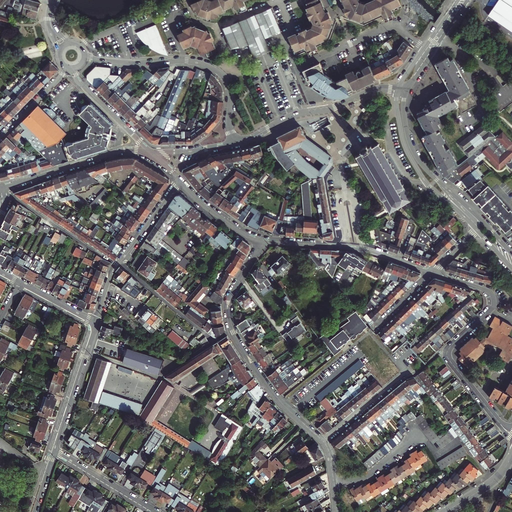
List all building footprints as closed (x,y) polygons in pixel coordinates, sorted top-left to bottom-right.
[(26,0),(22,15),(36,19),(41,3),(30,0),(26,0)] [(213,0),(211,0),(204,0),(193,5),(196,13),(198,12),(200,15),(203,14),(206,15),(208,18),(211,17),(213,20),(220,17),(220,15),(226,12),(225,11),(235,6),(239,14),(248,10),(244,2),(248,0),(213,0)] [(309,22),(311,21),(312,24),(311,29),(308,30),(307,28),(288,36),(295,52),(305,48),(307,53),(317,49),(315,44),(324,40),(324,38),(328,36),(326,33),(327,30),(331,29),(330,26),(332,24),(328,14),(326,15),(321,3),(319,4),(317,0),(307,5),(309,9),(306,10),(307,13),(305,13),(309,22)] [(340,0),(345,10),(343,11),(346,19),(350,17),(352,20),(355,19),(358,20),(360,23),(363,22),(364,24),(384,16),(386,22),(396,18),(395,15),(401,12),(395,0),(373,0),(370,2),(362,5),(360,4),(358,0),(340,0)] [(511,0),(499,0),(489,15),(511,31),(511,0)] [(234,52),(249,45),(255,59),(271,53),(266,39),(282,32),(273,10),(224,29),(234,52)] [(0,13),(0,21),(7,25),(9,19),(6,17),(7,13),(1,11),(0,13)] [(163,51),(168,51),(157,26),(138,34),(140,37),(143,41),(147,43),(151,46),(155,48),(159,50),(163,51)] [(185,32),(178,35),(182,42),(185,49),(192,46),(197,48),(200,55),(204,53),(206,57),(212,55),(210,50),(215,48),(212,41),(213,41),(210,34),(207,35),(205,32),(202,33),(199,32),(197,27),(193,28),(193,26),(188,28),(185,30),(185,32)] [(140,39),(144,43),(146,45),(149,47),(154,51),(157,52),(164,54),(167,55),(169,55),(168,51),(163,51),(159,50),(155,48),(151,46),(147,43),(143,41),(140,37),(138,34),(140,39)] [(385,43),(386,46),(390,53),(397,66),(403,63),(399,55),(395,57),(394,55),(388,43),(391,40),(389,39),(385,43)] [(401,46),(410,53),(413,49),(413,48),(404,41),(401,46)] [(399,55),(403,63),(410,53),(401,46),(398,51),(399,52),(400,53),(399,55)] [(317,49),(307,53),(309,57),(319,53),(317,49)] [(388,57),(384,58),(390,70),(397,66),(390,53),(389,53),(390,54),(387,56),(388,57)] [(390,70),(384,58),(382,54),(381,55),(378,56),(380,61),(386,75),(391,73),(390,70)] [(443,144),(446,142),(442,136),(439,137),(438,134),(436,130),(441,127),(439,124),(441,122),(438,117),(455,107),(456,109),(459,107),(462,113),(477,105),(469,90),(470,90),(462,76),(452,59),(450,61),(448,57),(444,59),(435,65),(446,84),(449,90),(429,101),(431,106),(417,114),(419,117),(418,118),(420,121),(428,135),(423,138),(445,176),(459,165),(455,158),(452,160),(451,158),(453,156),(450,150),(447,151),(443,144)] [(51,61),(41,72),(43,74),(45,76),(55,66),(51,61)] [(377,80),(386,75),(380,61),(370,65),(377,80)] [(354,91),(347,77),(335,83),(332,81),(333,80),(324,74),(325,74),(320,63),(312,67),(304,70),(309,82),(331,96),(336,99),(343,96),(354,91)] [(367,81),(368,80),(369,83),(377,80),(370,65),(363,68),(364,72),(363,73),(362,73),(361,71),(360,70),(359,70),(358,71),(357,72),(357,73),(358,75),(357,76),(355,73),(353,72),(346,75),(347,77),(354,91),(361,87),(366,83),(365,82),(367,81)] [(41,80),(45,85),(60,70),(55,66),(45,76),(41,80)] [(96,89),(97,89),(107,78),(108,77),(113,83),(120,76),(111,75),(111,68),(97,66),(87,76),(87,80),(96,89)] [(169,67),(160,69),(154,74),(156,76),(151,81),(149,79),(148,81),(145,84),(150,90),(156,84),(169,70),(170,69),(170,67),(169,67)] [(113,84),(102,95),(108,100),(116,92),(118,90),(137,70),(126,69),(120,76),(113,83),(113,84)] [(196,81),(201,70),(198,69),(196,73),(193,80),(192,83),(195,85),(196,81)] [(156,84),(160,88),(172,73),(169,70),(156,84)] [(170,120),(171,116),(187,77),(190,71),(181,70),(178,77),(173,90),(162,116),(170,120)] [(203,84),(205,77),(207,72),(201,70),(196,81),(195,85),(197,82),(203,84)] [(148,71),(143,76),(148,81),(149,79),(153,75),(148,71)] [(190,71),(187,77),(193,80),(196,73),(190,71)] [(29,78),(41,89),(45,85),(41,80),(33,73),(29,77),(29,78)] [(212,74),(210,80),(207,87),(210,88),(210,86),(214,85),(219,82),(216,77),(212,74)] [(22,80),(19,77),(18,78),(21,80),(18,83),(20,85),(19,86),(31,99),(36,94),(22,80)] [(36,94),(41,89),(29,78),(26,81),(23,79),(22,80),(36,94)] [(97,89),(102,95),(113,84),(107,78),(97,89)] [(494,111),(496,115),(511,103),(511,79),(503,86),(499,89),(489,97),(490,98),(491,99),(497,108),(494,111)] [(210,88),(211,90),(216,89),(217,95),(224,96),(224,92),(222,87),(219,82),(214,85),(210,86),(210,88)] [(130,83),(120,93),(123,95),(124,95),(133,86),(130,83)] [(31,99),(19,86),(14,91),(15,92),(16,93),(26,104),(31,99)] [(108,100),(113,105),(121,97),(116,92),(108,100)] [(26,104),(16,93),(11,99),(21,109),(26,104)] [(121,97),(113,105),(115,108),(118,111),(126,103),(128,101),(134,94),(133,93),(132,95),(130,93),(126,97),(124,95),(123,95),(121,97)] [(0,97),(2,99),(6,103),(17,114),(21,109),(11,99),(10,98),(8,100),(6,98),(5,99),(1,96),(0,96),(0,97)] [(118,111),(124,116),(136,104),(138,101),(136,98),(131,103),(131,104),(129,106),(126,103),(118,111)] [(124,116),(129,121),(147,103),(150,100),(149,98),(145,102),(144,101),(138,106),(136,104),(124,116)] [(17,114),(6,103),(4,105),(2,103),(1,104),(0,102),(0,104),(0,105),(3,107),(13,117),(17,114)] [(96,108),(102,113),(102,112),(92,102),(82,112),(80,114),(85,119),(86,118),(86,117),(85,116),(85,115),(85,114),(84,113),(84,112),(85,111),(85,110),(85,109),(86,109),(86,108),(87,108),(87,107),(88,107),(88,106),(89,106),(90,106),(91,106),(92,106),(93,106),(94,106),(95,107),(96,107),(96,108)] [(147,103),(129,121),(134,126),(144,116),(154,106),(152,103),(149,106),(147,103)] [(39,105),(20,124),(25,130),(21,134),(23,135),(25,137),(34,146),(35,148),(44,156),(54,167),(69,162),(64,146),(62,139),(67,133),(62,129),(66,125),(65,124),(67,122),(53,108),(52,110),(50,109),(47,108),(45,109),(43,110),(39,105)] [(214,114),(222,115),(223,107),(213,106),(210,105),(209,105),(208,112),(214,114)] [(64,146),(69,162),(70,161),(78,158),(79,159),(84,157),(92,154),(96,153),(96,152),(107,148),(108,145),(108,144),(107,143),(107,142),(107,141),(107,140),(107,139),(107,138),(108,138),(108,137),(108,136),(108,135),(108,134),(109,133),(109,132),(109,131),(110,131),(110,130),(110,129),(111,129),(111,128),(112,128),(113,124),(104,115),(105,115),(103,114),(102,112),(102,113),(96,108),(96,107),(95,107),(94,106),(93,106),(92,106),(91,106),(90,106),(89,106),(88,106),(88,107),(87,107),(87,108),(86,108),(86,109),(85,109),(85,110),(85,111),(84,112),(84,113),(85,114),(85,115),(85,116),(86,117),(86,118),(85,119),(92,125),(88,137),(74,142),(74,143),(64,146)] [(13,117),(3,107),(1,110),(0,109),(0,112),(9,121),(13,117)] [(144,116),(134,126),(139,132),(147,123),(158,113),(155,110),(147,118),(144,116)] [(220,121),(222,115),(214,114),(208,112),(203,111),(202,114),(206,115),(212,118),(211,120),(217,124),(220,121)] [(0,119),(5,125),(9,121),(0,112),(0,119)] [(202,128),(208,134),(217,124),(211,120),(210,121),(205,117),(202,115),(198,114),(196,121),(199,122),(198,126),(202,128)] [(104,115),(113,124),(113,123),(105,115),(104,115)] [(147,123),(139,132),(147,139),(151,135),(157,128),(161,117),(158,115),(156,117),(151,125),(150,126),(147,123)] [(151,135),(147,139),(151,143),(154,144),(159,145),(170,120),(162,116),(161,117),(157,128),(151,135)] [(169,145),(176,145),(176,128),(179,120),(177,119),(176,122),(173,127),(172,130),(173,131),(172,132),(171,131),(170,135),(169,145)] [(173,127),(176,122),(170,120),(159,145),(160,145),(169,145),(170,135),(171,131),(172,132),(173,131),(172,130),(173,127)] [(25,130),(20,124),(16,128),(21,134),(25,130)] [(496,136),(484,124),(459,145),(469,157),(476,152),(496,136)] [(195,130),(202,139),(207,135),(208,134),(202,128),(198,126),(198,127),(195,130)] [(278,138),(280,141),(284,149),(285,149),(289,154),(296,163),(300,167),(310,175),(313,178),(324,176),(328,171),(323,167),(320,172),(307,162),(299,153),(298,153),(295,149),(301,146),(330,168),(333,164),(332,159),(332,157),(306,138),(305,135),(306,134),(304,130),(303,130),(301,126),(278,138)] [(194,145),(202,139),(195,130),(194,129),(195,127),(194,127),(192,131),(191,131),(191,134),(194,145)] [(11,134),(16,139),(24,147),(26,145),(24,143),(25,143),(22,140),(20,138),(23,135),(21,134),(16,128),(11,134)] [(187,145),(194,145),(191,134),(191,131),(185,131),(185,137),(187,137),(187,145)] [(476,152),(479,156),(483,153),(498,169),(502,165),(504,166),(506,164),(511,170),(511,168),(511,141),(503,132),(499,136),(498,135),(497,136),(496,136),(476,152)] [(16,139),(11,134),(8,137),(13,142),(16,139)] [(8,137),(4,141),(13,150),(17,147),(13,142),(8,137)] [(4,141),(0,144),(0,145),(12,157),(15,160),(16,159),(11,154),(14,151),(13,150),(4,141)] [(273,153),(289,170),(296,163),(289,154),(285,149),(284,149),(280,141),(278,142),(277,143),(274,144),(273,145),(271,146),(272,149),(273,153)] [(399,180),(397,175),(397,174),(396,174),(393,170),(394,169),(393,169),(390,164),(391,164),(390,163),(387,159),(388,159),(387,158),(384,154),(385,154),(384,153),(381,148),(382,148),(381,147),(381,148),(379,145),(379,144),(378,144),(373,147),(372,146),(372,145),(372,144),(371,145),(371,144),(370,145),(369,146),(368,145),(369,144),(368,143),(367,144),(367,143),(366,143),(366,144),(363,146),(362,146),(361,146),(362,147),(361,148),(362,148),(363,150),(361,151),(361,150),(360,151),(360,152),(360,153),(361,152),(362,154),(357,157),(357,156),(356,157),(356,158),(357,158),(359,161),(358,161),(358,162),(359,162),(362,166),(361,167),(362,168),(362,167),(365,172),(364,172),(365,173),(368,177),(367,177),(368,178),(371,182),(370,182),(371,183),(372,183),(374,187),(374,188),(374,189),(375,188),(377,193),(377,194),(378,194),(380,198),(380,199),(381,199),(382,201),(382,202),(383,202),(384,204),(384,205),(384,206),(385,205),(386,208),(385,208),(389,214),(412,201),(409,197),(410,197),(409,196),(407,193),(408,193),(407,192),(406,192),(405,190),(403,186),(403,185),(403,184),(402,185),(400,180),(400,179),(399,180)] [(267,162),(264,156),(260,144),(250,148),(254,157),(258,162),(260,163),(263,162),(263,164),(267,162)] [(0,154),(6,160),(8,158),(10,160),(12,157),(0,145),(0,154)] [(241,150),(244,160),(253,167),(258,162),(254,157),(250,148),(241,150)] [(244,160),(241,150),(232,151),(234,162),(234,164),(237,163),(238,162),(238,161),(239,161),(241,163),(243,162),(242,163),(253,171),(255,168),(253,167),(244,160)] [(227,163),(234,162),(232,151),(212,155),(224,164),(227,163)] [(459,165),(445,176),(457,185),(463,180),(464,179),(471,173),(476,169),(474,167),(477,164),(478,162),(475,159),(479,156),(476,152),(469,157),(459,165)] [(34,173),(40,171),(36,160),(34,154),(33,155),(33,156),(29,157),(34,173)] [(28,175),(34,173),(29,157),(29,156),(27,157),(25,155),(21,158),(22,159),(24,161),(24,162),(28,175)] [(208,158),(213,168),(216,166),(220,170),(223,168),(226,166),(224,164),(212,155),(208,158)] [(18,164),(23,176),(28,175),(24,162),(22,164),(20,161),(22,159),(21,158),(20,157),(19,156),(16,159),(15,160),(18,164)] [(36,160),(40,171),(45,169),(54,167),(44,156),(41,157),(42,158),(36,160)] [(17,178),(23,176),(18,164),(15,160),(12,157),(10,160),(11,162),(12,161),(15,164),(12,165),(17,178)] [(106,162),(108,170),(123,167),(135,166),(135,168),(146,174),(145,176),(149,178),(148,179),(151,181),(150,182),(152,184),(151,186),(162,195),(163,195),(172,181),(164,173),(163,173),(139,159),(136,157),(120,158),(118,159),(107,162),(105,162),(106,162)] [(218,174),(213,168),(208,158),(199,162),(204,173),(208,176),(209,178),(211,179),(212,181),(217,185),(220,188),(222,185),(221,184),(226,180),(218,174)] [(11,179),(17,178),(12,165),(12,164),(11,162),(9,163),(10,165),(7,166),(7,168),(11,179)] [(108,179),(111,177),(108,170),(106,162),(93,167),(107,179),(108,179)] [(204,173),(199,162),(183,170),(183,173),(188,179),(194,174),(195,175),(197,174),(201,172),(205,178),(207,177),(208,176),(204,173)] [(226,166),(227,167),(234,174),(237,170),(231,166),(227,163),(224,164),(226,166)] [(107,179),(93,167),(86,169),(98,181),(106,189),(108,190),(109,188),(104,183),(107,179)] [(0,173),(1,174),(2,181),(11,179),(7,168),(5,169),(3,169),(3,171),(0,172),(0,171),(0,173)] [(71,189),(76,188),(77,191),(82,189),(81,186),(98,181),(86,169),(66,175),(71,188),(71,189)] [(259,181),(254,178),(252,180),(248,177),(249,176),(238,170),(237,170),(234,174),(250,184),(255,187),(259,182),(259,181)] [(259,182),(264,186),(273,178),(270,174),(267,171),(259,181),(259,182)] [(471,173),(464,179),(463,180),(469,189),(480,181),(475,175),(474,176),(471,173)] [(71,192),(66,194),(67,197),(74,194),(75,194),(71,189),(71,188),(66,175),(66,174),(60,177),(63,186),(67,185),(69,190),(70,190),(71,192)] [(200,182),(198,180),(195,175),(194,174),(188,179),(194,187),(200,182)] [(228,213),(238,200),(250,184),(234,174),(227,181),(222,185),(224,187),(226,189),(235,180),(242,186),(235,195),(234,197),(230,202),(224,210),(228,213)] [(314,180),(315,185),(325,184),(323,177),(324,176),(313,178),(314,180)] [(57,189),(58,192),(65,190),(63,186),(60,177),(53,179),(56,188),(57,189)] [(304,232),(317,233),(318,221),(312,220),(309,183),(314,180),(313,178),(310,180),(301,184),(304,219),(304,222),(304,232)] [(53,179),(46,182),(50,191),(52,195),(54,198),(55,201),(59,199),(62,198),(61,195),(60,196),(58,192),(57,189),(56,188),(53,179)] [(511,210),(498,193),(497,194),(490,186),(488,187),(482,179),(480,181),(469,189),(478,201),(505,234),(511,228),(511,210)] [(194,187),(199,192),(208,185),(208,184),(207,183),(205,181),(204,182),(201,184),(200,182),(194,187)] [(42,192),(43,193),(47,192),(50,197),(52,195),(50,191),(46,182),(39,184),(42,192)] [(34,186),(37,194),(42,192),(39,184),(36,185),(34,186)] [(146,192),(149,194),(158,200),(162,195),(151,186),(147,184),(145,185),(149,188),(146,192)] [(245,200),(249,194),(255,187),(250,184),(238,200),(242,204),(245,200)] [(315,185),(316,193),(326,191),(325,184),(315,185)] [(213,190),(208,185),(199,192),(208,201),(210,199),(214,194),(211,192),(213,190)] [(214,203),(221,195),(223,192),(225,190),(223,188),(224,187),(222,185),(220,188),(219,189),(214,194),(210,199),(214,203)] [(32,196),(29,188),(14,193),(22,199),(28,197),(32,196)] [(96,210),(109,196),(112,194),(108,190),(106,189),(90,206),(96,210)] [(316,193),(317,200),(327,199),(326,191),(316,193)] [(224,210),(230,202),(228,200),(232,196),(234,197),(235,195),(230,192),(227,196),(225,198),(219,206),(224,210)] [(149,194),(145,199),(154,206),(158,200),(149,194)] [(253,197),(249,194),(245,200),(249,203),(253,197)] [(145,199),(143,197),(141,200),(135,195),(133,198),(139,203),(151,211),(154,206),(145,199)] [(176,195),(170,205),(183,216),(184,216),(193,206),(180,195),(176,195)] [(214,203),(219,206),(225,198),(221,195),(214,203)] [(31,199),(28,203),(33,207),(36,208),(40,203),(31,198),(31,199)] [(277,220),(265,215),(260,226),(273,231),(272,233),(280,235),(284,215),(288,202),(284,199),(279,219),(278,219),(277,220)] [(317,200),(318,208),(328,206),(327,199),(317,200)] [(238,200),(228,213),(242,222),(250,211),(247,208),(245,211),(244,210),(242,214),(238,211),(242,204),(238,200)] [(29,210),(20,204),(18,202),(17,204),(14,203),(11,208),(26,216),(29,210)] [(45,206),(40,203),(36,208),(41,212),(45,206)] [(135,208),(138,210),(147,217),(151,211),(139,203),(137,206),(133,203),(132,205),(133,207),(135,208)] [(265,215),(250,203),(247,208),(250,211),(254,214),(247,226),(252,228),(253,226),(259,229),(260,226),(265,215)] [(130,204),(126,208),(132,213),(135,208),(133,207),(132,205),(130,204)] [(140,221),(134,215),(132,213),(126,208),(124,205),(121,208),(126,212),(124,216),(132,221),(132,222),(137,226),(140,221)] [(168,208),(180,219),(183,216),(170,205),(168,208)] [(50,210),(47,208),(45,206),(41,212),(47,216),(51,211),(50,210)] [(201,213),(193,206),(184,216),(183,216),(180,219),(179,221),(182,223),(183,223),(191,229),(198,235),(198,237),(200,239),(206,232),(205,232),(207,231),(213,223),(208,219),(204,219),(201,217),(201,213)] [(318,208),(320,215),(330,214),(328,206),(318,208)] [(32,223),(34,220),(27,216),(26,216),(11,208),(5,219),(14,223),(21,227),(24,221),(20,219),(21,217),(32,223)] [(156,246),(162,240),(179,221),(180,219),(168,208),(147,238),(156,246)] [(147,217),(138,210),(134,215),(140,221),(143,223),(147,217)] [(59,224),(63,219),(54,213),(51,211),(47,216),(59,224)] [(100,215),(95,211),(89,219),(94,223),(100,215)] [(297,222),(296,231),(304,232),(304,222),(300,221),(300,219),(299,213),(296,213),(297,222)] [(320,215),(321,223),(331,221),(330,214),(320,215)] [(284,215),(280,235),(295,237),(295,217),(284,215)] [(134,231),(137,226),(132,222),(132,221),(124,216),(121,220),(118,217),(116,219),(121,222),(134,231)] [(64,218),(63,219),(59,224),(71,232),(78,223),(69,217),(67,220),(64,218)] [(455,217),(444,228),(450,233),(452,231),(450,229),(456,223),(455,223),(458,220),(455,217)] [(5,219),(3,224),(3,225),(2,228),(1,228),(0,229),(0,237),(5,240),(6,241),(12,229),(11,228),(14,223),(5,219)] [(113,223),(118,226),(131,235),(134,231),(121,222),(116,219),(113,223)] [(405,234),(406,229),(399,227),(396,226),(393,225),(389,222),(388,220),(387,222),(386,226),(394,230),(394,231),(405,234)] [(324,239),(332,240),(334,237),(333,231),(327,232),(327,230),(326,226),(332,225),(331,221),(321,223),(323,235),(324,238),(324,239)] [(44,226),(39,223),(36,229),(41,232),(44,226)] [(78,237),(82,231),(84,228),(78,224),(79,224),(78,223),(71,232),(78,237)] [(213,223),(207,231),(209,233),(203,241),(206,243),(219,229),(213,223)] [(45,224),(42,230),(48,233),(51,227),(45,224)] [(128,239),(131,235),(118,226),(116,229),(112,226),(109,224),(108,226),(128,239)] [(444,228),(441,224),(438,227),(441,229),(439,231),(442,234),(445,237),(453,245),(457,241),(450,233),(444,228)] [(36,229),(31,226),(28,231),(33,234),(36,229)] [(116,237),(120,240),(125,244),(128,239),(108,226),(107,228),(113,233),(112,235),(116,237)] [(100,244),(93,239),(99,230),(98,229),(95,227),(92,231),(86,242),(97,249),(100,244)] [(439,231),(435,227),(433,229),(440,236),(442,234),(439,231)] [(86,234),(82,231),(78,237),(86,242),(92,231),(90,229),(89,231),(86,234)] [(216,239),(221,244),(226,248),(233,240),(219,229),(206,243),(204,246),(206,248),(212,240),(214,242),(216,239)] [(403,238),(392,234),(380,231),(380,229),(375,229),(378,246),(383,247),(398,253),(403,238)] [(446,252),(438,244),(435,241),(423,229),(418,241),(426,244),(429,241),(434,246),(432,248),(433,249),(432,251),(439,258),(446,252)] [(431,230),(429,232),(436,239),(438,237),(431,230)] [(56,244),(58,240),(60,236),(55,233),(51,241),(56,244)] [(58,240),(63,244),(67,236),(62,233),(60,236),(58,240)] [(231,244),(236,248),(242,240),(238,236),(231,244)] [(116,237),(109,246),(102,242),(100,244),(97,249),(108,257),(112,251),(114,249),(114,248),(120,240),(116,237)] [(442,240),(450,248),(451,247),(453,245),(445,237),(442,240)] [(156,246),(147,238),(142,245),(157,255),(169,265),(172,262),(162,254),(163,252),(160,249),(156,246)] [(415,241),(410,239),(404,255),(410,257),(415,241)] [(156,246),(160,249),(163,252),(166,254),(178,264),(179,264),(184,258),(162,240),(156,246)] [(236,248),(234,252),(245,260),(250,250),(250,245),(242,240),(236,248)] [(442,240),(438,244),(446,252),(450,248),(442,240)] [(411,257),(420,260),(423,252),(425,248),(426,244),(418,241),(417,242),(417,244),(423,246),(422,250),(420,249),(418,253),(413,252),(411,257)] [(0,263),(3,265),(9,253),(11,248),(6,245),(5,246),(0,255),(0,254),(0,263)] [(73,254),(79,257),(82,250),(76,247),(73,254)] [(230,256),(234,258),(242,264),(245,260),(234,252),(231,249),(228,253),(230,254),(232,252),(233,253),(231,255),(230,256)] [(322,263),(317,256),(311,249),(305,253),(309,257),(309,256),(315,264),(315,265),(318,269),(324,265),(322,263)] [(332,260),(332,250),(330,250),(311,249),(317,256),(323,257),(323,258),(322,261),(323,261),(323,263),(322,263),(324,265),(326,268),(328,265),(330,262),(332,260)] [(338,264),(339,263),(347,252),(345,251),(332,250),(332,260),(330,262),(332,264),(330,268),(328,268),(329,267),(328,266),(329,265),(328,265),(326,268),(333,277),(338,264)] [(114,261),(120,252),(118,251),(116,254),(112,251),(108,257),(114,261)] [(431,259),(429,264),(431,264),(434,264),(439,258),(432,251),(430,254),(429,254),(428,257),(431,259)] [(347,252),(339,263),(359,275),(363,268),(368,260),(355,253),(347,252)] [(420,260),(429,264),(431,259),(428,257),(429,254),(428,253),(428,252),(427,252),(426,253),(423,252),(420,260)] [(8,268),(13,259),(14,256),(9,253),(3,265),(8,268)] [(15,260),(13,259),(8,268),(10,269),(14,271),(20,258),(22,254),(21,253),(19,256),(17,255),(15,260)] [(14,271),(19,273),(28,256),(25,255),(23,259),(20,258),(14,271)] [(105,260),(97,255),(95,259),(100,262),(97,269),(106,273),(109,266),(112,263),(105,260)] [(273,268),(269,271),(272,276),(277,272),(279,274),(291,263),(283,255),(272,267),(273,268)] [(28,256),(19,273),(24,276),(32,263),(34,259),(28,256)] [(155,274),(151,271),(157,262),(148,256),(139,270),(148,276),(152,278),(155,274)] [(82,262),(90,266),(92,261),(84,257),(82,262)] [(231,262),(240,268),(242,264),(234,258),(231,262)] [(368,260),(363,268),(372,272),(377,264),(368,260)] [(446,270),(456,273),(458,267),(456,266),(458,262),(454,260),(446,267),(446,270)] [(38,266),(30,279),(36,282),(40,274),(38,273),(43,263),(40,261),(38,266)] [(390,278),(396,263),(391,261),(390,261),(386,269),(383,274),(388,275),(387,277),(390,278)] [(234,276),(240,268),(231,262),(226,270),(234,276)] [(24,276),(30,279),(38,266),(32,263),(24,276)] [(397,274),(400,265),(396,263),(390,278),(389,279),(391,280),(392,279),(395,274),(396,274),(397,274)] [(36,282),(41,285),(50,268),(51,266),(49,264),(43,275),(40,274),(36,282)] [(383,274),(386,269),(377,264),(372,272),(382,277),(383,274)] [(468,277),(476,279),(478,273),(479,268),(480,265),(477,264),(476,267),(472,266),(471,267),(470,271),(468,277)] [(117,271),(120,274),(116,279),(120,283),(122,281),(124,283),(123,284),(124,285),(121,288),(121,289),(124,291),(127,293),(136,298),(140,293),(142,291),(136,286),(134,285),(138,280),(136,279),(121,265),(117,271)] [(396,274),(394,280),(397,281),(398,277),(399,275),(401,276),(402,276),(405,267),(400,265),(397,274),(396,274)] [(267,278),(259,267),(252,272),(259,281),(254,284),(260,292),(272,283),(268,277),(267,278)] [(410,269),(405,267),(402,276),(406,278),(410,269)] [(50,268),(41,285),(46,288),(51,280),(53,276),(56,271),(50,268)] [(225,272),(223,275),(231,281),(234,276),(226,270),(224,268),(223,270),(225,272)] [(465,276),(468,277),(470,271),(463,268),(461,275),(465,276)] [(91,269),(89,273),(104,279),(106,273),(97,269),(96,271),(91,269)] [(404,282),(409,288),(422,276),(421,273),(410,269),(406,278),(410,279),(406,283),(405,282),(404,282)] [(93,279),(93,281),(102,284),(104,279),(89,273),(82,270),(80,272),(85,274),(84,275),(93,279)] [(222,277),(220,280),(228,286),(231,281),(223,275),(219,272),(218,274),(220,275),(222,277)] [(480,281),(483,282),(485,275),(480,273),(478,273),(476,279),(480,281)] [(492,276),(485,275),(483,282),(488,282),(491,283),(492,276)] [(57,283),(53,292),(59,295),(67,280),(61,277),(57,283)] [(63,297),(66,291),(69,285),(72,280),(73,279),(68,277),(67,280),(59,295),(63,297)] [(102,284),(93,281),(85,278),(83,284),(85,285),(99,290),(102,284)] [(219,283),(217,285),(225,292),(228,286),(220,280),(218,279),(217,280),(219,282),(219,283)] [(394,280),(393,281),(400,286),(405,291),(408,289),(409,288),(404,282),(403,281),(401,279),(400,281),(401,281),(400,282),(399,282),(397,281),(394,280)] [(443,296),(444,295),(442,293),(446,282),(436,279),(434,279),(429,284),(434,286),(432,287),(435,290),(438,291),(438,294),(440,297),(439,299),(441,300),(442,299),(444,302),(446,300),(444,298),(443,296)] [(46,288),(53,292),(57,283),(51,280),(46,288)] [(73,287),(80,289),(82,290),(83,288),(85,285),(83,284),(72,280),(69,285),(73,287)] [(161,294),(164,297),(173,286),(174,285),(176,286),(177,287),(179,284),(175,280),(171,284),(170,283),(168,285),(161,294)] [(395,289),(401,296),(405,291),(400,286),(393,281),(391,283),(397,287),(395,289)] [(161,294),(168,285),(164,282),(156,290),(161,294)] [(217,301),(222,302),(223,296),(215,291),(211,288),(203,282),(190,296),(186,301),(204,316),(209,310),(199,302),(197,300),(205,292),(207,293),(205,295),(210,298),(209,298),(211,300),(212,298),(217,301)] [(442,293),(444,295),(448,291),(451,292),(454,284),(446,282),(442,293)] [(110,288),(118,292),(121,295),(124,291),(121,289),(121,288),(112,283),(110,288)] [(216,288),(215,291),(223,296),(225,292),(217,285),(214,283),(213,284),(217,287),(216,288)] [(164,297),(168,300),(176,290),(177,291),(178,290),(179,289),(180,290),(183,287),(179,284),(177,287),(176,286),(174,287),(173,286),(164,297)] [(429,284),(425,288),(432,294),(435,290),(432,287),(434,286),(429,284)] [(451,292),(449,294),(450,295),(449,296),(451,298),(455,295),(457,296),(449,303),(453,308),(460,301),(461,300),(458,297),(461,295),(463,287),(454,284),(451,292)] [(99,290),(85,285),(83,288),(89,290),(88,292),(97,296),(99,290)] [(472,290),(463,287),(461,295),(458,297),(461,300),(460,301),(463,302),(464,301),(464,300),(462,299),(466,296),(472,290)] [(118,292),(110,288),(107,296),(116,299),(116,300),(116,299),(118,292)] [(390,294),(388,296),(394,303),(398,299),(391,293),(387,288),(385,289),(390,294)] [(432,294),(425,288),(421,292),(428,298),(432,302),(436,298),(432,294)] [(395,289),(391,293),(398,299),(401,296),(395,289)] [(176,290),(168,300),(172,303),(180,293),(178,290),(177,291),(176,290)] [(475,291),(472,290),(466,296),(462,299),(464,300),(470,295),(475,291)] [(85,300),(92,302),(93,299),(96,300),(97,296),(88,292),(85,300)] [(172,303),(176,307),(182,299),(186,301),(190,296),(185,292),(184,293),(183,295),(182,294),(180,293),(172,303)] [(205,292),(197,300),(199,302),(205,295),(207,293),(205,292)] [(257,305),(247,292),(238,299),(241,302),(241,304),(242,307),(244,307),(249,304),(250,305),(252,304),(254,307),(257,305)] [(428,298),(421,292),(418,295),(427,305),(428,306),(432,302),(428,298)] [(394,303),(388,296),(383,293),(382,294),(386,298),(384,300),(390,306),(394,303)] [(29,309),(34,299),(26,294),(24,297),(20,304),(29,309)] [(418,295),(414,299),(423,309),(427,305),(418,295)] [(464,301),(469,306),(475,302),(477,304),(480,301),(477,298),(475,300),(470,295),(464,300),(464,301)] [(284,299),(289,306),(293,303),(287,296),(284,299)] [(96,304),(92,302),(85,300),(83,300),(81,299),(78,305),(85,309),(86,307),(94,310),(96,304)] [(410,303),(422,315),(423,317),(427,313),(423,309),(414,299),(410,303)] [(386,310),(390,306),(384,300),(380,304),(386,310)] [(461,303),(458,306),(463,312),(469,306),(464,301),(463,302),(461,303)] [(374,305),(376,307),(382,314),(386,310),(380,304),(378,302),(377,302),(374,305)] [(410,303),(406,306),(416,317),(418,319),(422,315),(410,303)] [(23,318),(29,309),(20,304),(16,311),(17,311),(15,314),(23,318)] [(379,317),(369,307),(368,306),(367,305),(363,309),(368,314),(375,321),(379,317)] [(371,305),(369,307),(379,317),(382,314),(376,307),(375,309),(371,305)] [(147,309),(144,306),(140,310),(142,312),(137,319),(141,324),(143,322),(142,321),(143,319),(141,317),(147,309)] [(402,310),(412,321),(416,317),(406,306),(402,310)] [(458,306),(452,312),(465,326),(468,323),(463,318),(466,315),(463,312),(458,306)] [(132,314),(124,307),(121,310),(129,317),(132,314)] [(148,308),(147,309),(141,317),(143,319),(142,321),(143,322),(141,324),(143,325),(154,313),(148,308)] [(190,318),(195,312),(191,309),(186,315),(190,318)] [(142,312),(140,310),(140,311),(134,317),(137,319),(142,312)] [(402,310),(398,314),(409,325),(412,321),(402,310)] [(342,331),(336,335),(331,329),(319,338),(322,342),(324,341),(335,355),(342,349),(340,346),(349,339),(351,340),(353,338),(354,339),(358,336),(357,335),(359,333),(360,334),(364,330),(368,326),(364,321),(367,320),(364,316),(362,314),(360,316),(356,311),(347,318),(349,321),(340,328),(342,331)] [(199,315),(195,312),(190,318),(194,321),(199,315)] [(446,317),(451,323),(454,326),(457,324),(461,329),(465,326),(452,312),(449,315),(446,317)] [(163,320),(154,313),(143,325),(146,328),(149,324),(153,327),(149,331),(152,334),(159,326),(163,320)] [(237,316),(241,322),(247,319),(247,318),(244,314),(241,313),(237,316)] [(371,325),(375,321),(368,314),(364,316),(367,320),(371,325)] [(398,314),(394,318),(406,330),(410,326),(409,325),(398,314)] [(100,333),(110,336),(111,332),(121,335),(123,328),(115,325),(115,326),(111,324),(113,320),(114,317),(106,315),(100,333)] [(199,315),(194,321),(202,328),(208,322),(204,319),(199,315)] [(302,322),(298,316),(292,320),(296,326),(293,329),(292,328),(287,332),(293,340),(302,334),(302,335),(307,331),(301,323),(302,322)] [(511,358),(511,382),(506,390),(507,390),(508,391),(507,393),(506,392),(496,386),(490,397),(494,399),(495,397),(500,399),(499,401),(498,402),(503,404),(505,400),(508,402),(506,406),(510,408),(511,406),(511,337),(510,336),(511,331),(511,324),(505,321),(497,316),(496,319),(491,327),(494,328),(489,338),(487,337),(481,341),(477,336),(475,338),(474,336),(461,347),(462,349),(460,351),(462,353),(459,356),(466,364),(471,360),(472,362),(487,351),(485,349),(488,346),(492,348),(494,343),(504,349),(499,357),(510,363),(511,358)] [(439,323),(445,329),(451,323),(446,317),(442,321),(439,323)] [(390,322),(399,331),(402,334),(406,330),(394,318),(390,322)] [(251,326),(247,319),(241,322),(239,324),(243,331),(241,332),(241,333),(243,336),(253,330),(257,327),(256,325),(253,327),(252,325),(251,326)] [(202,328),(207,332),(214,323),(213,323),(209,320),(208,322),(202,328)] [(207,332),(215,338),(226,331),(223,321),(214,323),(207,332)] [(395,335),(399,331),(390,322),(386,325),(395,335)] [(439,323),(433,329),(439,335),(442,332),(445,329),(439,323)] [(4,324),(2,328),(9,332),(11,327),(10,327),(4,324)] [(71,325),(68,333),(78,337),(80,329),(77,328),(78,325),(75,324),(74,327),(71,325)] [(24,334),(32,339),(38,329),(30,325),(28,327),(24,334)] [(386,325),(383,329),(391,338),(393,340),(394,341),(398,337),(395,335),(386,325)] [(254,332),(253,330),(243,336),(245,339),(250,336),(251,339),(249,340),(252,345),(254,343),(258,341),(261,339),(258,335),(263,332),(260,329),(254,332)] [(391,338),(383,329),(379,333),(386,341),(384,342),(386,344),(391,338)] [(433,329),(427,334),(433,340),(435,343),(440,349),(443,346),(438,341),(441,337),(439,335),(433,329)] [(168,336),(177,343),(182,338),(182,337),(173,330),(168,336)] [(78,337),(68,333),(66,341),(69,342),(68,345),(71,346),(72,343),(75,344),(78,337)] [(29,345),(32,339),(24,334),(20,341),(21,341),(19,344),(27,349),(29,345)] [(421,340),(427,346),(433,340),(427,334),(421,340)] [(240,359),(241,358),(227,336),(214,344),(219,353),(219,354),(224,351),(231,362),(227,365),(228,367),(240,359)] [(198,341),(194,337),(189,343),(194,347),(198,341)] [(203,346),(209,343),(206,337),(200,341),(203,346)] [(1,341),(0,341),(0,350),(5,353),(8,347),(15,350),(16,350),(18,345),(11,342),(10,343),(3,338),(1,341)] [(189,343),(182,338),(177,343),(184,349),(189,343)] [(421,340),(418,343),(424,349),(427,346),(421,340)] [(261,346),(258,341),(254,343),(260,350),(263,348),(261,346)] [(358,345),(362,350),(367,345),(363,341),(358,345)] [(260,350),(254,343),(252,345),(249,347),(254,354),(260,350)] [(440,349),(435,343),(432,346),(437,351),(440,349)] [(214,344),(165,376),(174,382),(194,369),(213,357),(219,353),(214,344)] [(412,349),(417,353),(421,349),(417,344),(414,347),(412,349)] [(56,355),(60,357),(70,360),(70,359),(71,358),(72,353),(69,352),(70,349),(60,345),(59,348),(63,349),(62,351),(62,352),(61,352),(56,350),(55,355),(56,355)] [(128,348),(123,362),(160,374),(165,360),(128,348)] [(263,348),(260,350),(254,354),(258,361),(267,355),(263,348)] [(269,355),(267,355),(258,361),(264,369),(270,365),(274,362),(269,355)] [(419,356),(409,366),(416,373),(426,364),(419,356)] [(70,360),(60,357),(58,363),(58,364),(61,365),(60,368),(64,369),(65,367),(68,368),(70,360)] [(213,357),(194,369),(196,373),(215,361),(213,357)] [(94,402),(108,361),(97,358),(84,398),(93,401),(94,402)] [(285,370),(288,368),(287,366),(290,363),(294,361),(292,358),(282,366),(285,370)] [(236,383),(240,389),(255,377),(253,374),(251,374),(250,373),(250,371),(249,371),(246,371),(244,367),(245,366),(240,359),(228,367),(227,368),(222,371),(208,380),(210,384),(212,388),(215,387),(219,386),(229,379),(229,380),(230,381),(231,381),(232,380),(234,384),(236,383)] [(112,363),(108,361),(94,402),(99,403),(103,391),(112,363)] [(268,376),(274,372),(271,368),(270,365),(264,369),(266,372),(268,376)] [(440,372),(443,376),(450,370),(447,366),(440,372)] [(4,372),(0,378),(9,383),(14,373),(6,369),(4,372)] [(271,380),(280,374),(277,369),(274,372),(268,376),(271,380)] [(285,370),(280,374),(283,378),(288,374),(285,370)] [(450,370),(443,376),(445,379),(453,373),(450,370)] [(55,373),(53,381),(62,384),(65,376),(62,375),(63,372),(59,371),(58,374),(55,373)] [(301,371),(294,376),(278,388),(281,393),(287,389),(288,389),(289,388),(289,387),(295,382),(303,375),(301,371)] [(366,375),(379,390),(381,388),(383,386),(370,371),(366,375)] [(423,371),(415,377),(420,384),(421,383),(429,377),(425,371),(423,371)] [(288,374),(283,378),(275,384),(278,388),(294,376),(291,372),(288,374)] [(283,378),(280,374),(271,380),(275,384),(283,378)] [(362,379),(374,394),(379,390),(366,375),(362,379)] [(418,392),(419,394),(422,392),(424,394),(427,392),(420,384),(415,377),(414,376),(407,379),(418,392)] [(255,377),(240,389),(231,396),(233,399),(234,399),(238,396),(240,396),(242,394),(242,393),(245,390),(247,393),(250,390),(259,383),(255,377)] [(429,377),(421,383),(424,387),(427,385),(428,387),(434,383),(429,377)] [(0,391),(3,393),(9,383),(0,378),(0,391)] [(358,383),(370,397),(374,394),(362,379),(357,382),(358,383)] [(403,383),(415,398),(420,395),(419,394),(418,392),(407,379),(403,383)] [(174,387),(163,380),(161,382),(144,411),(140,417),(151,424),(154,419),(173,387),(174,387)] [(190,392),(193,394),(210,384),(208,380),(190,392)] [(62,384),(53,381),(50,388),(49,391),(56,393),(57,390),(60,391),(62,384)] [(254,399),(253,401),(248,410),(248,414),(250,415),(252,412),(262,395),(264,390),(259,383),(250,390),(253,394),(252,396),(254,399)] [(354,386),(366,401),(370,397),(358,383),(354,386)] [(398,386),(408,398),(411,396),(415,401),(416,400),(415,398),(403,383),(398,386)] [(434,383),(428,387),(431,390),(428,392),(431,396),(432,395),(434,394),(439,389),(434,383)] [(349,390),(361,404),(366,401),(354,386),(353,386),(349,389),(349,390)] [(398,386),(394,390),(404,402),(406,400),(410,405),(412,403),(408,398),(398,386)] [(173,387),(154,419),(158,421),(177,390),(173,387)] [(444,396),(439,389),(434,394),(439,400),(444,396)] [(347,396),(357,408),(361,404),(349,390),(345,393),(347,396)] [(394,390),(390,393),(399,405),(404,402),(394,390)] [(42,403),(45,404),(54,408),(57,400),(54,399),(55,396),(51,395),(52,393),(48,392),(47,395),(44,395),(42,403)] [(104,392),(100,403),(136,414),(136,415),(137,416),(140,417),(144,411),(142,409),(143,404),(104,392)] [(399,405),(390,393),(385,397),(396,410),(401,407),(399,405)] [(272,403),(262,395),(252,412),(255,414),(256,414),(258,416),(253,424),(255,426),(256,425),(259,422),(260,420),(271,406),(272,403)] [(343,399),(353,412),(357,408),(347,396),(343,399)] [(444,396),(439,400),(444,407),(449,402),(444,396)] [(321,402),(328,411),(318,420),(321,423),(334,412),(335,413),(338,410),(335,407),(334,407),(333,406),(326,397),(321,402)] [(385,397),(381,401),(392,414),(396,410),(385,397)] [(335,407),(338,410),(344,419),(349,415),(339,403),(335,398),(332,400),(336,404),(333,406),(334,407),(335,407)] [(343,399),(339,403),(349,415),(353,412),(343,399)] [(91,408),(98,411),(100,404),(100,403),(99,403),(94,402),(93,401),(91,408)] [(381,401),(378,403),(389,416),(392,414),(381,401)] [(449,402),(444,407),(449,413),(454,408),(449,402)] [(389,416),(378,403),(374,407),(380,414),(383,418),(385,420),(389,417),(389,416)] [(54,408),(45,404),(43,412),(39,410),(38,413),(48,417),(49,414),(52,415),(54,408)] [(267,425),(278,411),(271,406),(260,420),(264,423),(267,425)] [(374,407),(370,410),(376,418),(380,414),(374,407)] [(460,417),(454,408),(449,413),(446,415),(449,419),(452,417),(453,418),(452,419),(450,421),(451,421),(452,423),(455,421),(460,417)] [(335,413),(341,421),(344,419),(338,410),(335,413)] [(370,410),(365,414),(374,425),(377,423),(383,431),(385,430),(379,421),(376,418),(370,410)] [(272,430),(284,416),(278,411),(267,425),(270,428),(266,433),(268,435),(272,430)] [(407,415),(411,419),(415,419),(414,419),(416,417),(413,414),(411,411),(407,415)] [(402,417),(404,419),(406,423),(411,419),(407,415),(406,413),(402,417)] [(220,468),(220,467),(228,454),(243,427),(223,414),(215,427),(222,432),(223,431),(222,434),(221,435),(224,436),(222,440),(220,439),(217,442),(214,445),(212,449),(211,454),(213,455),(209,461),(220,468)] [(365,414),(361,417),(370,428),(373,431),(375,429),(380,435),(382,434),(374,425),(365,414)] [(102,419),(96,416),(93,422),(98,425),(102,419)] [(283,426),(288,421),(284,416),(272,430),(274,432),(276,430),(278,432),(283,426)] [(488,416),(480,422),(482,426),(490,420),(488,416)] [(361,417),(357,421),(366,432),(370,428),(361,417)] [(460,417),(455,421),(460,427),(465,423),(460,417)] [(47,420),(40,418),(37,428),(47,431),(49,424),(46,423),(47,420)] [(156,427),(166,434),(178,441),(188,447),(191,442),(158,421),(154,419),(151,424),(156,427)] [(326,434),(334,427),(327,419),(317,428),(323,434),(324,434),(326,434)] [(293,425),(288,421),(283,426),(288,430),(293,425)] [(366,432),(357,421),(353,424),(362,435),(363,434),(368,440),(370,437),(366,432)] [(463,431),(464,434),(470,429),(465,423),(460,427),(457,429),(457,430),(460,433),(463,431)] [(353,424),(349,428),(358,439),(359,437),(364,444),(367,442),(362,435),(353,424)] [(487,432),(490,435),(498,429),(495,426),(487,432)] [(166,434),(156,427),(145,445),(146,445),(146,446),(147,447),(148,447),(146,452),(150,454),(151,452),(152,453),(155,449),(157,450),(166,434)] [(458,434),(456,431),(452,427),(449,429),(455,437),(458,434)] [(40,441),(41,438),(44,439),(47,431),(37,428),(34,436),(37,437),(36,439),(40,441)] [(344,431),(355,443),(359,440),(358,439),(349,428),(344,431)] [(75,429),(69,439),(71,440),(69,444),(76,449),(78,446),(85,434),(75,429)] [(455,437),(449,429),(447,431),(446,432),(452,439),(455,437)] [(464,434),(469,440),(475,436),(470,429),(464,434)] [(498,429),(490,435),(492,438),(500,432),(498,429)] [(397,434),(397,435),(402,441),(405,436),(403,433),(400,430),(396,434),(397,434)] [(340,434),(347,442),(351,448),(355,444),(355,443),(344,431),(340,434)] [(88,456),(95,445),(97,441),(89,437),(91,434),(86,432),(85,434),(78,446),(86,451),(84,453),(88,456)] [(446,432),(444,434),(449,441),(452,439),(446,432)] [(336,445),(340,448),(347,442),(340,434),(332,441),(332,444),(334,447),(336,445)] [(462,435),(461,436),(466,443),(469,440),(464,434),(462,435)] [(397,435),(395,437),(393,438),(393,439),(398,445),(402,441),(397,435)] [(471,449),(474,447),(480,443),(475,436),(469,440),(466,443),(471,449)] [(298,456),(303,452),(304,451),(309,448),(304,441),(302,438),(301,438),(294,443),(296,447),(293,450),(297,455),(298,456)] [(389,443),(394,448),(397,446),(398,445),(393,439),(389,443)] [(444,445),(439,439),(436,441),(441,448),(444,445)] [(261,467),(266,461),(268,459),(259,451),(263,447),(265,449),(268,445),(264,440),(256,449),(250,456),(261,467)] [(42,445),(32,442),(31,445),(30,449),(40,452),(42,445)] [(191,442),(188,447),(192,450),(196,452),(209,461),(213,455),(211,454),(191,442)] [(310,449),(312,453),(316,460),(312,463),(313,465),(325,460),(325,455),(319,445),(316,443),(309,448),(304,451),(305,452),(306,451),(310,449)] [(385,446),(390,452),(394,448),(389,443),(385,446)] [(474,447),(479,453),(484,449),(480,443),(474,447)] [(103,450),(95,445),(88,456),(93,459),(94,456),(102,461),(109,450),(105,448),(103,450)] [(381,450),(385,456),(390,452),(385,446),(381,450)] [(489,456),(484,449),(479,453),(476,455),(475,456),(480,463),(489,456)] [(112,471),(117,463),(119,460),(110,455),(112,452),(109,450),(102,461),(109,465),(108,468),(112,471)] [(385,456),(381,450),(377,453),(381,459),(385,456)] [(415,452),(421,464),(424,462),(424,461),(428,459),(422,450),(419,452),(418,450),(415,452)] [(132,466),(139,454),(135,452),(130,461),(127,460),(123,467),(117,463),(112,471),(116,473),(118,470),(122,473),(126,466),(128,467),(129,464),(132,466)] [(409,459),(414,468),(418,465),(418,466),(421,464),(415,452),(411,455),(412,457),(409,459)] [(373,457),(377,463),(381,459),(377,453),(373,457)] [(485,469),(494,462),(489,456),(480,463),(485,469)] [(369,460),(373,466),(377,463),(373,457),(369,460)] [(257,470),(269,481),(284,466),(276,458),(271,463),(269,464),(266,461),(261,467),(257,470)] [(403,465),(409,474),(412,472),(412,473),(416,471),(414,468),(409,459),(405,461),(407,463),(403,465)] [(373,466),(369,460),(364,464),(369,470),(373,466)] [(467,465),(464,468),(475,477),(478,474),(476,473),(479,470),(471,463),(467,466),(467,465)] [(288,480),(293,488),(318,474),(313,465),(288,480)] [(405,476),(409,474),(403,465),(400,467),(399,465),(395,467),(402,479),(406,477),(405,476)] [(167,470),(163,467),(152,485),(155,487),(152,492),(156,494),(155,496),(159,499),(167,486),(160,482),(167,470)] [(399,481),(402,479),(395,467),(391,470),(392,471),(389,473),(395,483),(398,481),(399,481)] [(140,477),(136,485),(140,488),(142,485),(146,488),(150,481),(149,479),(145,476),(149,470),(146,468),(140,477)] [(462,472),(459,475),(467,482),(470,479),(472,481),(475,477),(464,468),(461,471),(462,472)] [(136,485),(140,477),(132,472),(129,477),(133,479),(131,482),(136,485)] [(243,478),(236,472),(233,476),(240,481),(243,478)] [(69,488),(75,478),(71,475),(69,477),(62,473),(57,481),(69,488)] [(391,485),(395,483),(389,473),(386,476),(385,474),(381,476),(389,488),(392,486),(391,485)] [(455,477),(452,479),(460,486),(463,484),(464,485),(467,482),(459,475),(457,473),(454,476),(455,477)] [(390,490),(389,488),(381,476),(378,478),(379,480),(375,482),(381,491),(383,494),(390,490)] [(447,481),(445,484),(453,491),(455,489),(457,490),(460,486),(452,479),(450,477),(446,481),(447,481)] [(80,481),(75,478),(69,488),(75,492),(69,503),(71,504),(74,506),(79,499),(81,495),(77,493),(82,485),(78,483),(80,481)] [(310,494),(311,494),(322,487),(325,486),(325,485),(325,484),(325,483),(325,482),(324,482),(323,482),(322,481),(318,483),(316,479),(305,486),(308,490),(305,492),(306,495),(309,493),(310,494)] [(378,493),(381,491),(375,482),(372,484),(371,482),(367,484),(373,494),(374,496),(378,494),(378,493)] [(440,486),(438,488),(445,495),(448,493),(449,494),(453,491),(445,484),(442,482),(439,485),(440,486)] [(167,486),(159,499),(164,502),(165,499),(169,501),(172,504),(179,492),(180,490),(169,483),(167,486)] [(369,496),(373,494),(367,484),(364,487),(363,485),(359,487),(366,498),(370,496),(369,496)] [(256,493),(247,486),(245,489),(254,495),(256,493)] [(433,490),(431,493),(438,499),(440,497),(442,499),(445,495),(438,488),(435,486),(432,489),(433,490)] [(314,500),(317,498),(325,493),(322,487),(311,494),(314,500)] [(367,500),(366,498),(359,487),(356,489),(355,487),(351,489),(360,504),(367,500)] [(81,495),(79,499),(90,506),(99,492),(94,489),(93,492),(89,489),(89,490),(86,488),(81,495)] [(300,489),(292,494),(294,497),(302,493),(300,489)] [(425,495),(423,497),(431,504),(433,502),(435,503),(438,499),(431,493),(428,490),(425,495)] [(103,495),(99,492),(90,506),(89,509),(93,511),(103,511),(110,501),(102,497),(103,495)] [(180,511),(183,511),(190,502),(191,500),(179,492),(172,504),(177,506),(180,508),(178,511),(180,511)] [(418,499),(416,502),(423,509),(426,506),(428,508),(431,504),(423,497),(421,495),(418,498),(418,499)] [(302,506),(305,511),(321,504),(317,498),(314,500),(302,506)] [(411,504),(409,506),(415,511),(416,511),(418,510),(419,511),(420,511),(423,509),(416,502),(413,499),(410,503),(411,504)] [(119,511),(123,506),(118,504),(117,506),(110,501),(103,511),(119,511)] [(190,502),(183,511),(195,511),(198,507),(190,502)]
